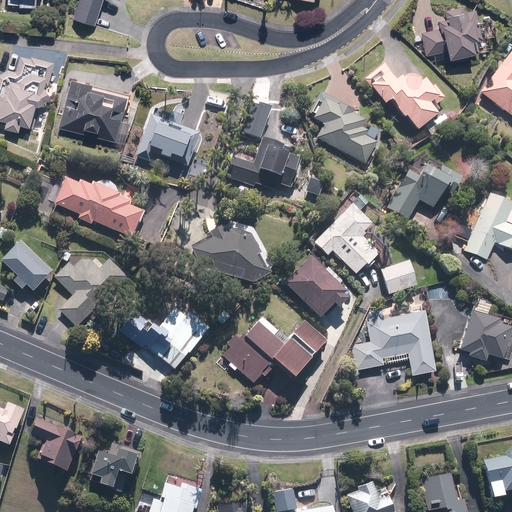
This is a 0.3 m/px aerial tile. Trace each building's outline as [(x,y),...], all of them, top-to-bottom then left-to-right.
[(79,0),(73,21),(95,28),(103,2),(108,3),(109,0),(79,0)] [(481,42),(476,9),(465,11),(464,6),(444,10),(445,19),(437,20),(439,29),(418,32),(423,57),(446,53),(448,60),(480,55),(478,42),(481,42)] [(511,51),(479,94),(511,119),(511,51)] [(20,126),(35,130),(37,108),(52,102),(50,95),(54,96),(56,84),(52,83),(56,63),(21,54),(0,69),(0,119),(5,121),(3,129),(18,134),(20,126)] [(453,107),(442,116),(434,106),(445,97),(435,85),(429,90),(416,73),(408,80),(403,74),(396,80),(383,63),(362,81),(384,108),(390,103),(404,120),(405,118),(417,133),(424,127),(431,136),(448,123),(449,125),(460,116),(453,107)] [(95,84),(70,77),(56,128),(127,147),(133,123),(124,120),(131,96),(95,86),(95,84)] [(312,145),(324,151),(327,145),(365,165),(370,156),(373,158),(379,145),(368,139),(363,132),(358,116),(340,107),(342,103),(321,92),(310,114),(314,116),(312,120),(322,125),(312,145)] [(135,159),(150,165),(154,156),(190,170),(203,137),(179,128),(182,119),(154,108),(135,159)] [(254,164),(231,157),(224,180),(255,189),(257,185),(273,190),(275,185),(291,190),(300,159),(280,153),(282,146),(262,140),(254,164)] [(420,175),(407,169),(387,210),(408,220),(418,201),(434,209),(442,192),(452,197),(462,177),(441,167),(438,173),(424,166),(420,175)] [(78,184),(65,178),(54,206),(78,216),(77,219),(89,226),(91,223),(132,241),(144,212),(129,206),(131,201),(117,194),(117,193),(117,192),(117,191),(116,190),(116,189),(116,188),(115,187),(114,186),(114,185),(113,184),(112,183),(111,183),(111,182),(110,182),(109,181),(108,181),(107,181),(106,180),(105,180),(104,180),(103,180),(102,180),(101,180),(100,180),(99,181),(98,181),(97,181),(96,182),(95,182),(94,183),(94,184),(93,185),(92,185),(92,186),(80,181),(78,184)] [(511,200),(490,191),(471,232),(456,225),(451,236),(466,243),(463,250),(484,262),(493,244),(511,252),(511,200)] [(360,194),(313,242),(328,257),(332,253),(356,276),(364,267),(367,271),(376,262),(374,260),(379,255),(363,239),(363,235),(373,225),(360,213),(369,203),(360,194)] [(250,225),(215,215),(205,220),(212,239),(191,251),(202,270),(253,284),(271,276),(272,262),(250,225)] [(20,240),(0,260),(0,262),(13,276),(9,280),(21,291),(26,286),(33,293),(53,273),(20,240)] [(91,261),(89,258),(74,259),(54,278),(72,297),(58,311),(76,329),(129,277),(110,257),(103,264),(95,256),(91,261)] [(334,305),(338,309),(348,298),(344,294),(347,291),(339,285),(343,280),(328,267),(324,271),(308,256),(282,285),(321,320),(334,305)] [(408,261),(381,269),(388,296),(416,288),(408,261)] [(144,307),(129,325),(149,342),(145,347),(173,372),(214,326),(221,332),(243,306),(212,280),(184,313),(176,306),(164,319),(156,313),(154,316),(144,307)] [(9,289),(0,285),(0,301),(3,303),(9,289)] [(488,311),(490,304),(475,299),(459,350),(468,352),(466,358),(484,363),(486,357),(501,361),(511,328),(511,327),(508,327),(511,319),(488,311)] [(421,310),(420,304),(400,307),(401,316),(391,317),(391,313),(366,316),(369,341),(351,343),(355,371),(409,364),(411,376),(435,373),(426,310),(421,310)] [(294,380),(327,341),(304,322),(289,340),(261,316),(241,341),(234,335),(226,345),(229,348),(223,355),(230,361),(227,365),(234,371),(237,368),(256,384),(262,376),(265,378),(271,371),(267,368),(272,362),(294,380)] [(0,441),(8,445),(24,410),(7,402),(4,410),(0,408),(0,441)] [(66,428),(37,416),(30,432),(46,440),(37,454),(48,458),(46,462),(66,471),(81,437),(73,435),(66,428)] [(104,450),(98,448),(89,473),(100,477),(97,484),(113,490),(120,471),(131,475),(140,452),(113,442),(108,440),(104,450)] [(504,454),(480,459),(490,500),(511,494),(511,449),(503,452),(504,454)] [(450,470),(418,474),(423,511),(428,511),(430,511),(429,511),(465,511),(464,499),(460,499),(459,486),(452,487),(450,470)] [(150,498),(146,511),(195,511),(201,493),(193,491),(195,487),(180,483),(179,486),(163,481),(159,495),(162,496),(161,501),(150,498)] [(345,496),(351,511),(393,511),(388,499),(383,501),(382,498),(379,499),(372,481),(358,487),(359,490),(345,496)] [(274,511),(334,511),(333,505),(296,511),(293,488),(271,492),(274,511)] [(243,511),(243,503),(217,503),(217,511),(255,511),(256,511),(255,511),(254,511),(252,510),(251,510),(250,510),(249,510),(248,511),(247,511),(246,511),(245,511),(244,511),(243,511)]
